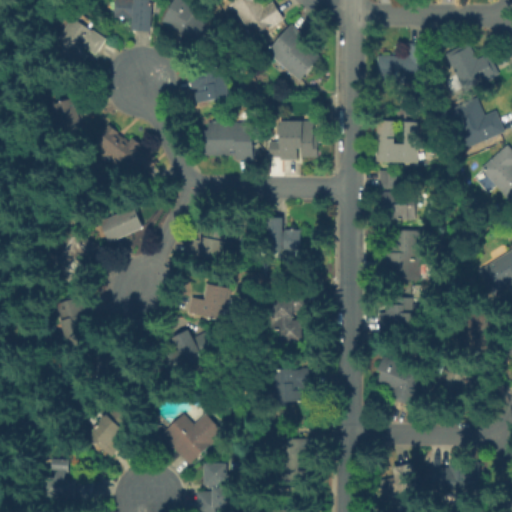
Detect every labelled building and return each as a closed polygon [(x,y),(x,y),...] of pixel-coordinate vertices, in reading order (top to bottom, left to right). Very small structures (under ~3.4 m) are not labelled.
[(155,0),(155,20),(155,33),(134,33),(134,20),(117,20),(117,0),(155,0)] [(175,0),(183,0),(212,14),(204,28),(209,31),(199,50),(183,42),(187,33),(165,22),(175,0)] [(232,1),(233,0),(262,0),(267,8),(276,3),(286,20),(255,39),(232,1)] [(68,37),(65,35),(74,19),(108,40),(98,57),(88,51),(79,66),(58,53),(68,37)] [(299,81),(270,50),(295,26),(306,37),(301,43),(319,60),(299,81)] [(425,80),(381,80),(381,57),(408,57),(408,43),(426,43),(426,59),(425,59),(425,80)] [(446,55),(467,45),(476,60),(490,52),(500,70),(466,90),(446,55)] [(197,103),(195,94),(201,93),(200,88),(191,90),(190,80),(198,78),(196,68),(227,62),(233,97),(197,103)] [(91,98),(94,112),(86,114),(89,129),(63,135),(56,106),(91,98)] [(480,98),(490,118),(499,114),(508,132),(469,152),(449,114),(480,98)] [(95,141),(113,119),(125,130),(121,135),(128,141),(134,133),(145,142),(142,145),(157,157),(141,175),(128,164),(123,171),(113,163),(116,159),(95,141)] [(282,123),(316,124),(315,159),(301,158),(301,161),(281,161),(282,123)] [(397,123),(397,145),(406,145),(406,125),(418,125),(418,164),(378,164),(378,123),(397,123)] [(235,155),(200,154),(200,129),(215,129),(215,124),(257,124),(257,163),(235,162),(235,155)] [(511,203),(481,170),(508,145),(511,149),(511,203)] [(380,189),(380,171),(400,171),(400,190),(380,189)] [(384,218),(385,193),(418,193),(418,219),(384,218)] [(111,247),(99,220),(137,202),(149,230),(111,247)] [(286,218),(286,230),(304,230),(304,253),(265,252),(265,218),(286,218)] [(186,251),(193,219),(236,230),(229,261),(186,251)] [(46,256),(66,228),(91,245),(71,274),(46,256)] [(395,280),(378,280),(378,255),(395,255),(395,234),(423,234),(423,281),(395,280)] [(482,272),(511,252),(511,290),(510,287),(497,296),(482,272)] [(200,309),(199,315),(190,313),(194,297),(204,300),(209,284),(234,291),(225,321),(209,315),(210,312),(200,309)] [(282,332),(271,332),(271,298),(291,299),(291,293),(311,294),(311,318),(304,318),(304,344),(282,344),(282,332)] [(70,349),(55,302),(81,294),(96,340),(70,349)] [(396,333),(379,333),(379,314),(396,314),(396,303),(419,303),(419,333),(396,333)] [(467,347),(479,313),(501,319),(492,353),(467,347)] [(179,349),(173,340),(188,329),(196,340),(207,332),(219,349),(179,378),(178,377),(175,379),(162,361),(179,349)] [(99,364),(105,341),(138,348),(132,371),(99,364)] [(389,360),(425,371),(414,408),(390,401),(393,390),(379,386),(389,360)] [(436,389),(452,361),(472,372),(477,363),(488,370),(464,412),(460,410),(463,405),(436,389)] [(274,371),(310,370),(311,403),(275,404),(274,371)] [(87,436),(121,395),(145,415),(110,456),(87,436)] [(160,434),(183,413),(194,424),(204,414),(224,432),(192,465),(160,434)] [(283,482),(283,439),(310,439),(309,483),(283,482)] [(472,461),(472,472),(482,472),(482,487),(472,487),(472,498),(438,498),(439,472),(452,472),(452,461),(472,461)] [(232,464),(232,484),(244,484),(243,509),(219,509),(219,511),(197,511),(197,492),(216,492),(216,488),(206,488),(206,464),(232,464)] [(67,469),(67,478),(93,478),(93,501),(52,501),(52,468),(67,469)] [(382,482),(394,480),(392,471),(404,468),(406,479),(414,477),(419,499),(386,505),(382,482)]
